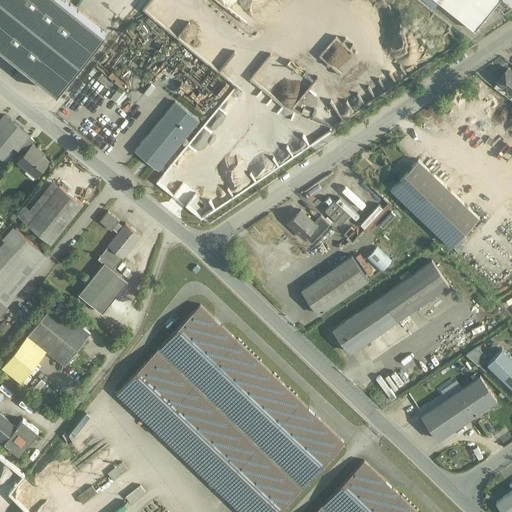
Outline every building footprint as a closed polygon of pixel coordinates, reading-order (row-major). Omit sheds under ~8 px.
[(67,0),(0,0),(0,44),(58,92),(107,31),(67,0)] [(499,0),(438,0),(475,30),(495,6),(499,0)] [(511,0),(499,0),(495,6),(504,14),(511,8),(511,0)] [(511,72),(508,69),(497,82),(507,90),(506,91),(507,91),(508,90),(511,93),(511,72)] [(200,121),(175,101),(135,150),(159,170),(200,121)] [(259,168),(239,152),(259,128),(226,102),(194,142),(220,163),(197,191),(218,207),(241,179),(246,184),(259,168)] [(10,119),(0,131),(0,153),(2,154),(12,142),(14,139),(22,130),(23,129),(10,119)] [(29,137),(22,130),(14,139),(22,146),(29,137)] [(22,146),(21,147),(26,151),(32,144),(33,144),(35,142),(29,137),(22,146)] [(22,146),(14,139),(12,142),(19,149),(21,147),(22,146)] [(33,144),(32,144),(26,151),(18,161),(36,177),(49,161),(38,153),(40,151),(33,144)] [(479,218),(418,159),(391,188),(452,247),(479,218)] [(27,223),(58,185),(51,179),(28,207),(23,203),(14,213),(27,223)] [(353,187),(362,195),(364,193),(363,192),(368,186),(360,179),(353,187)] [(58,185),(27,223),(51,243),(82,205),(58,185)] [(350,214),(335,200),(325,210),(340,225),(350,214)] [(378,203),(359,224),(366,231),(385,210),(378,203)] [(314,222),(301,210),(289,222),(304,237),(305,237),(316,225),(314,222)] [(118,220),(107,211),(100,220),(111,229),(112,228),(117,232),(121,228),(115,224),(118,220)] [(331,224),(321,214),(316,220),(325,229),(331,224)] [(316,225),(305,237),(312,243),(325,229),(316,220),(314,222),(316,225)] [(117,232),(107,245),(108,246),(121,257),(122,257),(140,235),(125,222),(121,228),(117,232)] [(47,254),(15,226),(4,239),(5,239),(27,258),(36,267),(47,254)] [(5,239),(0,244),(0,312),(7,304),(5,302),(36,267),(27,258),(5,239)] [(121,257),(108,246),(101,256),(100,255),(99,256),(100,257),(98,260),(103,264),(103,263),(112,270),(121,257)] [(377,246),(366,258),(380,272),(391,260),(377,246)] [(352,255),(311,283),(328,308),(369,280),(352,255)] [(447,287),(427,257),(327,324),(347,354),(447,287)] [(103,264),(79,293),(104,313),(128,282),(112,270),(103,263),(103,264)] [(311,283),(310,283),(302,289),(319,314),(328,308),(311,283)] [(28,333),(2,365),(21,380),(47,348),(65,363),(91,332),(53,302),(28,333)] [(280,511),(346,443),(201,304),(116,393),(240,511),(280,511)] [(478,346),(466,354),(478,365),(483,359),(479,355),(482,353),(478,346)] [(511,378),(511,357),(502,348),(488,363),(508,383),(511,378)] [(477,378),(419,416),(438,442),(498,404),(477,378)] [(17,425),(0,411),(0,437),(4,441),(17,425)] [(39,430),(23,418),(17,425),(4,441),(20,453),(39,430)] [(417,511),(365,462),(316,511),(417,511)] [(511,511),(511,491),(496,502),(502,511),(511,511)]
